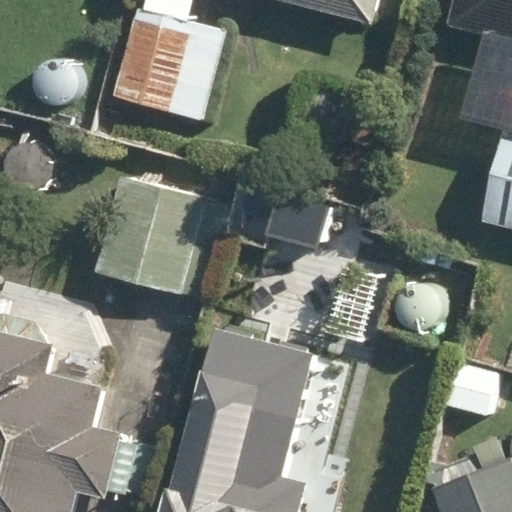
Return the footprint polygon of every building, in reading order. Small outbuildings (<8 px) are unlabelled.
[(200,20),(205,0),(159,0),(157,8),(148,6),(123,96),(213,120),(237,30),(200,20)] [(301,0),(388,21),(393,0),(301,0)] [(511,0),(466,0),(459,27),(511,40),(511,0)] [(511,163),(496,219),(511,223),(511,163)] [(132,177),(108,265),(214,295),(239,207),(132,177)] [(124,384),(68,370),(75,344),(65,342),(52,320),(21,312),(0,324),(0,511),(93,511),(99,489),(126,496),(128,489),(142,493),(154,443),(140,440),(143,431),(114,424),(124,384)] [(184,488),(177,511),(314,511),(322,483),(297,476),(329,354),(231,328),(188,489),(184,488)] [(511,511),(511,461),(446,489),(454,511),(511,511)]
